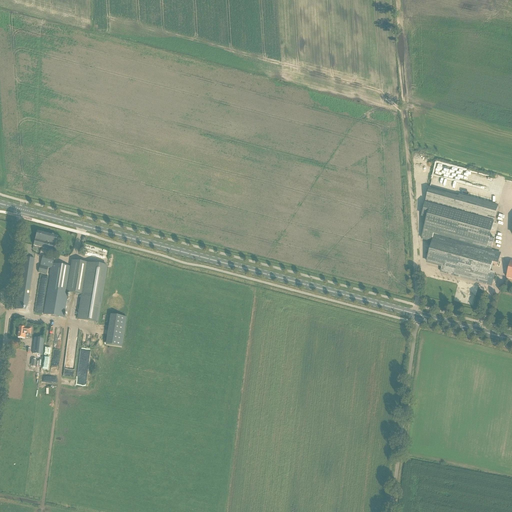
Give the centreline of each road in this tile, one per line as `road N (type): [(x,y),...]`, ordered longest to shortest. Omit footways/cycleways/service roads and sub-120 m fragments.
road 1 (primary): [(416,314),(20,209)]
road 2 (track): [(398,0),(413,227)]
road 3 (unclassified): [(396,511),(416,314)]
road 4 (unclassified): [(0,376),(20,209)]
